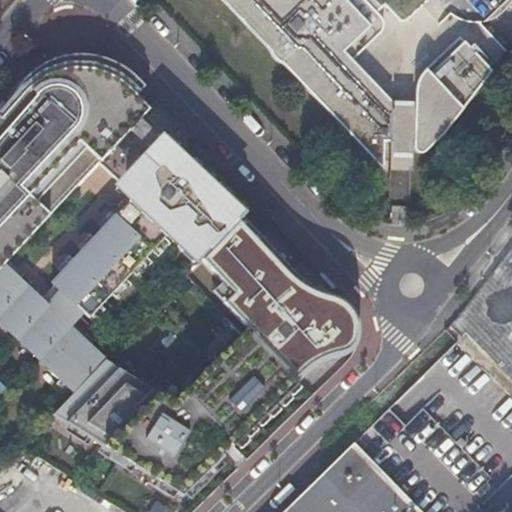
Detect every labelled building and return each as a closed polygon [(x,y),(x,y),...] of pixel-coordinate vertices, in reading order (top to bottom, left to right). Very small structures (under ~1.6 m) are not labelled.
[(406,15),(421,0),(227,0),(266,42),(268,48),(271,52),(275,55),(280,57),(319,97),(322,94),(358,60),(351,54),(379,27),(382,23),(383,16),(382,12),(379,8),(376,6),(382,0),(401,20),(406,15)] [(431,0),(421,0),(406,15),(409,17),(414,17),(431,0)] [(466,33),(497,68),(511,49),(511,48),(484,17),(466,33)] [(358,60),(322,94),(386,163),(388,137),(401,138),(411,138),(417,139),(418,145),(419,147),(421,149),(426,150),(429,149),(448,129),(497,68),(466,33),(426,69),(423,73),(420,81),(419,105),(413,105),(403,104),(397,104),(397,95),(361,57),(358,60)] [(0,265),(146,109),(132,96),(140,88),(118,72),(108,65),(100,61),(91,59),(77,59),(68,61),(61,63),(52,68),(46,74),(30,92),(14,109),(4,122),(0,125),(0,265)] [(0,266),(0,325),(14,338),(71,392),(103,360),(67,326),(80,312),(87,318),(168,231),(198,259),(244,212),(185,158),(177,150),(179,148),(143,114),(141,117),(96,164),(122,188),(131,197),(50,284),(52,285),(58,291),(44,305),(38,299),(1,265),(0,266)] [(213,462),(272,404),(321,356),(321,350),(321,322),(300,301),(276,277),(256,257),(208,303),(207,329),(79,456),(88,466),(110,488),(126,505),(128,507),(159,509),(165,509),(200,475),(213,462)] [(454,322),(468,336),(485,321),(471,306),(454,322)] [(354,441),(424,511),(507,511),(511,507),(511,398),(454,344),(354,441)] [(413,511),(350,447),(283,511),(413,511)]
